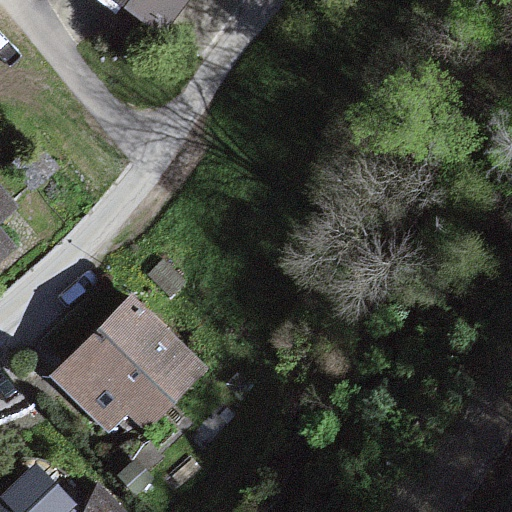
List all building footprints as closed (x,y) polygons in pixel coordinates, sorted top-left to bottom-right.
[(130,0),(163,26),(184,0),(130,0)] [(19,164),(35,189),(65,169),(49,145),(19,164)] [(26,196),(4,166),(0,169),(0,262),(32,241),(8,209),(26,196)] [(149,281),(53,364),(123,444),(219,362),(149,281)] [(124,511),(98,482),(65,511),(66,511),(124,511)]
